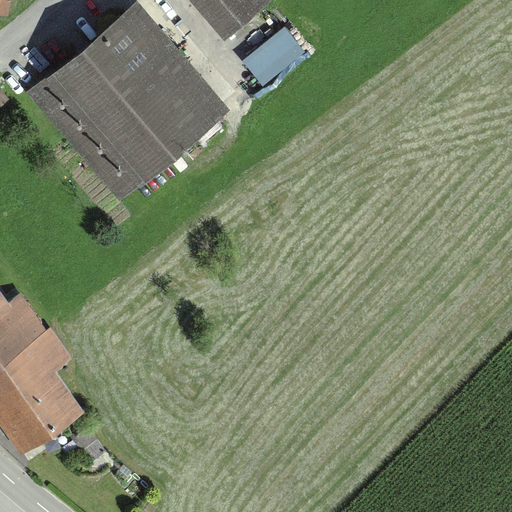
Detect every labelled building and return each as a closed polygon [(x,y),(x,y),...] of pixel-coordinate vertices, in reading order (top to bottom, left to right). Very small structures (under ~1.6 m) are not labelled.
[(266,0),(181,0),(222,42),(266,0)] [(229,106),(135,2),(29,98),(122,201),(229,106)] [(0,359),(44,330),(17,289),(6,296),(0,287),(0,359)] [(51,326),(44,330),(0,359),(0,420),(19,448),(80,407),(55,370),(73,358),(51,326)] [(103,452),(85,428),(67,441),(85,465),(103,452)]
